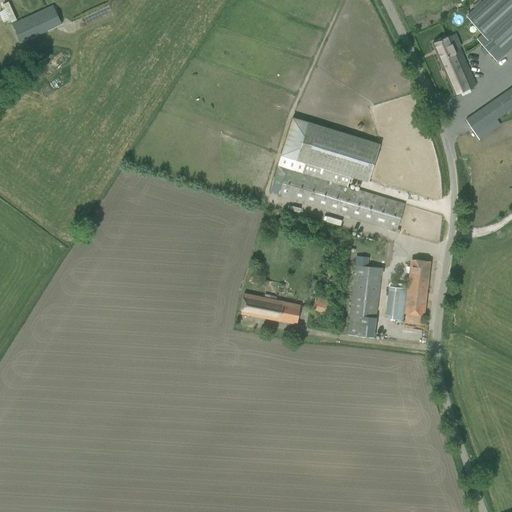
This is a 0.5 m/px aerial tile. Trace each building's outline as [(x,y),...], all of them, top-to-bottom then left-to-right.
[(477,39),(496,61),(511,47),(511,0),(485,0),(467,17),(482,34),(477,39)] [(13,23),(22,43),(62,25),(53,5),(13,23)] [(449,36),(432,43),(454,94),(475,85),(458,47),(454,49),(449,36)] [(39,65),(50,76),(68,58),(56,47),(39,65)] [(511,88),(465,120),(475,134),(511,109),(511,88)] [(347,187),(351,176),(368,182),(380,144),(292,117),(269,193),(399,232),(400,229),(397,229),(405,204),(347,187)] [(348,335),(373,338),(381,268),(367,267),(368,258),(356,256),(348,335)] [(429,262),(419,261),(411,260),(406,311),(405,321),(420,323),(421,314),(423,314),(429,262)] [(389,286),(386,319),(402,320),(406,288),(389,286)] [(241,313),(297,324),(298,314),(299,306),(244,295),(243,303),(241,313)] [(315,298),(312,310),(325,313),(328,301),(315,298)]
